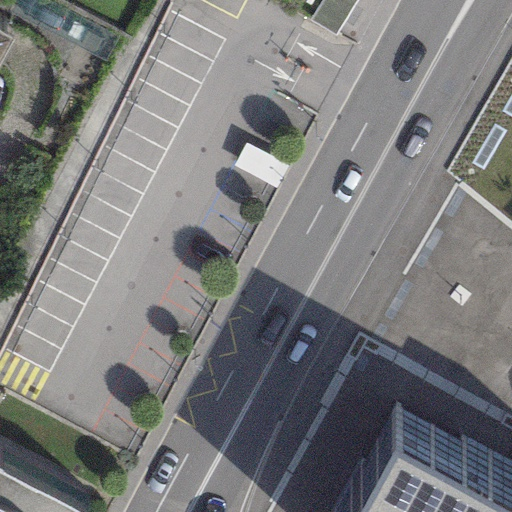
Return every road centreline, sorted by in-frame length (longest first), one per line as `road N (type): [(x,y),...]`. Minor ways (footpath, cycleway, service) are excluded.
road 1 (primary): [(235,403),(457,0)]
road 2 (primary): [(235,403),(192,443),(154,511)]
